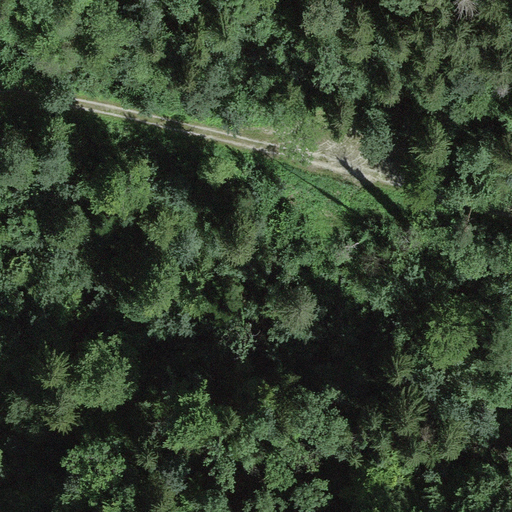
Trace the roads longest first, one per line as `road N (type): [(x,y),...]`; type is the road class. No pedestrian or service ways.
road 1 (track): [(511,432),(289,465),(0,475)]
road 2 (track): [(0,93),(156,118),(423,185)]
